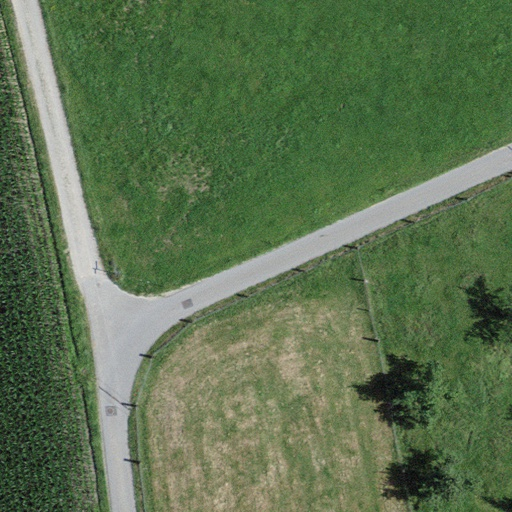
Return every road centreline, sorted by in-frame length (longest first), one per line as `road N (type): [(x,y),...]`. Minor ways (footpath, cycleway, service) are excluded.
road 1 (unclassified): [(123,511),(113,424),(117,376),(130,340),(151,319),(511,157)]
road 2 (track): [(25,0),(88,270),(130,340)]
